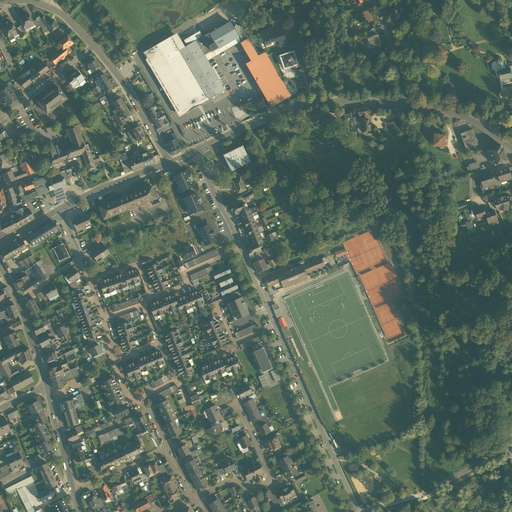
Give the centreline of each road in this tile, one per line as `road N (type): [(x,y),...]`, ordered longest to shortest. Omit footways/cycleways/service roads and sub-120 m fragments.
road 1 (tertiary): [(402,105),(349,99),(291,109),(195,152)]
road 2 (residential): [(363,511),(434,488),(511,446)]
road 3 (residential): [(359,511),(295,375)]
road 4 (residential): [(93,46),(170,163)]
